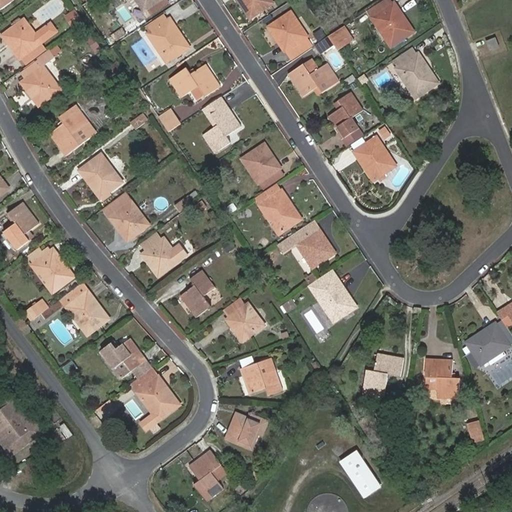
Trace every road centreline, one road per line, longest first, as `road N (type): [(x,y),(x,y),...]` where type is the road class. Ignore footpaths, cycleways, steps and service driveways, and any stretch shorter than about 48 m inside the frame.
road 1 (residential): [(126,480),(194,428),(206,392),(198,372),(81,238),(0,108)]
road 2 (residential): [(374,247),(210,0)]
road 3 (tertiary): [(126,480),(0,309)]
road 4 (residential): [(483,98),(374,247)]
road 5 (residential): [(511,234),(458,289),(429,297),(402,288),(374,247)]
road 6 (tertiary): [(126,480),(64,503),(0,492)]
